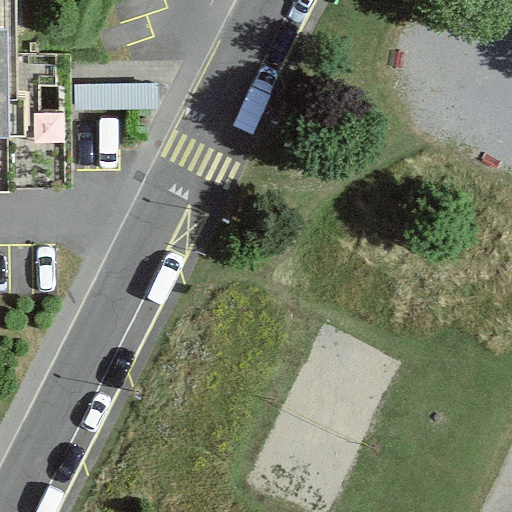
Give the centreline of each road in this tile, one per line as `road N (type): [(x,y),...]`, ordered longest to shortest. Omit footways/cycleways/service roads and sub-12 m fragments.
road 1 (residential): [(278,0),(20,511)]
road 2 (unknown): [(0,215),(67,214),(162,233)]
